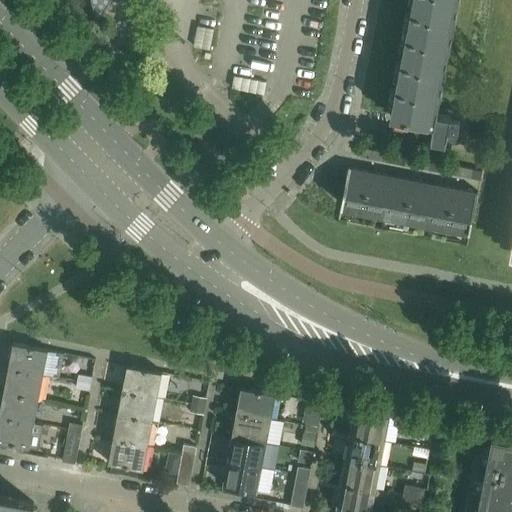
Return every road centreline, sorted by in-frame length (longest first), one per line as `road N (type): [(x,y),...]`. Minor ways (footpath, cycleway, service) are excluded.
road 1 (tertiary): [(191,270),(263,323),(324,354),(511,398)]
road 2 (tertiary): [(511,376),(414,353),(337,321),(216,247)]
road 3 (residential): [(216,247),(331,112),(356,0)]
road 4 (residential): [(203,511),(0,470)]
road 5 (tertiary): [(115,147),(0,24)]
road 6 (tertiary): [(216,247),(115,147)]
road 7 (tertiary): [(86,178),(191,270)]
road 8 (tertiary): [(0,88),(86,178)]
road 9 (residential): [(0,266),(86,178)]
